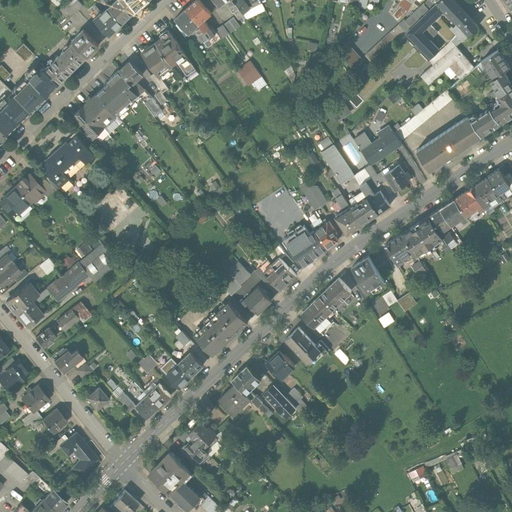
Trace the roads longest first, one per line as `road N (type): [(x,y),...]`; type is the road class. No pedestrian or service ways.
road 1 (tertiary): [(122,463),(334,262),(511,142)]
road 2 (residential): [(0,159),(167,0)]
road 3 (residential): [(122,463),(0,311)]
